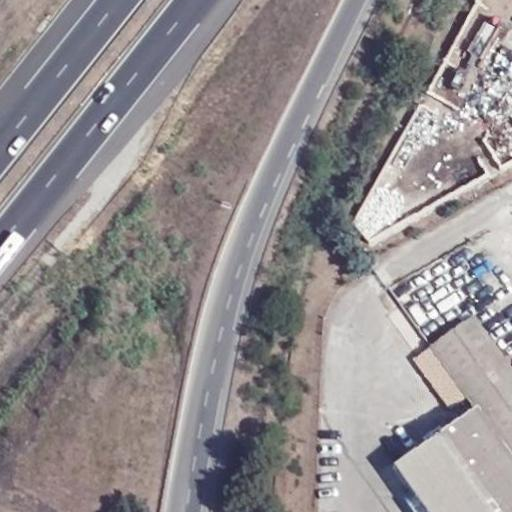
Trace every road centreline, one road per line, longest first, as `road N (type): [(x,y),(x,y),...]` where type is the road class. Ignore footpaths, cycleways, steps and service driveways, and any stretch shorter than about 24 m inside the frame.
road 1 (motorway): [(195,444),(261,212),(365,0)]
road 2 (motorway): [(0,245),(195,0)]
road 3 (motorway): [(118,0),(0,148)]
road 4 (unclassified): [(380,277),(511,198)]
